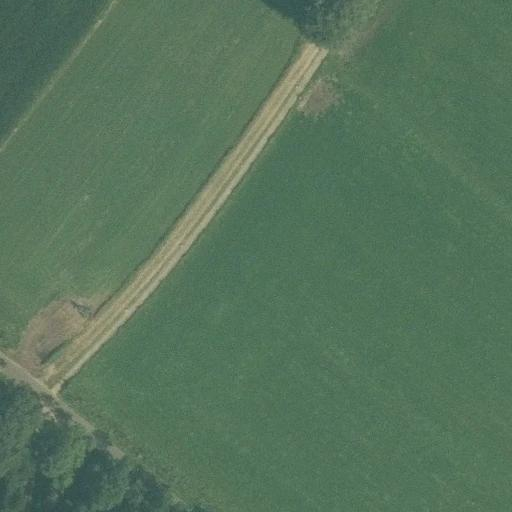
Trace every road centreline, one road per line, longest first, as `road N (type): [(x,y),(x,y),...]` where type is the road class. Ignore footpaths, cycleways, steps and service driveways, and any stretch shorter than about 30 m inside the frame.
road 1 (track): [(31,388),(157,260),(342,0)]
road 2 (unclassified): [(182,511),(0,366)]
